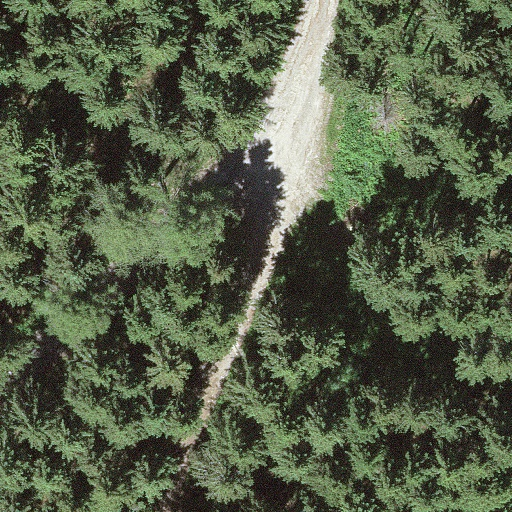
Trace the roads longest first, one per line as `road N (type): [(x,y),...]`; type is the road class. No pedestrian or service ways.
road 1 (track): [(154,511),(260,259),(290,100)]
road 2 (track): [(290,100),(0,391)]
